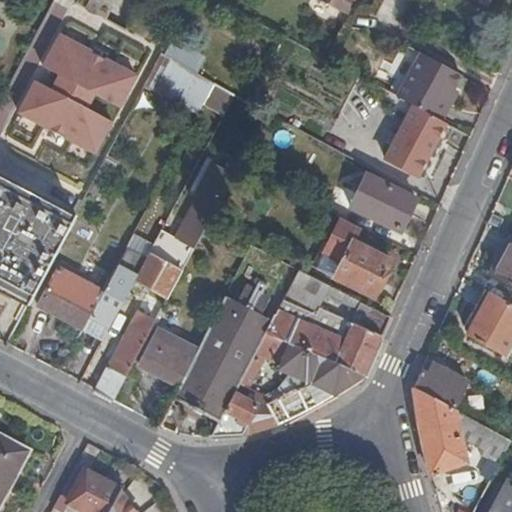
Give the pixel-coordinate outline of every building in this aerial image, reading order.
[(316,0),(343,15),(351,0),(316,0)] [(110,98),(127,65),(64,31),(48,64),(64,73),(56,87),(38,78),(22,109),(86,143),(102,111),(86,104),(94,91),(110,98)] [(164,55),(148,84),(201,112),(216,85),(175,63),(176,62),(164,55)] [(397,99),(413,108),(438,121),(452,95),(461,76),(420,55),(397,99)] [(438,121),(443,124),(457,98),(452,95),(438,121)] [(417,177),(445,125),(443,124),(438,121),(413,108),(385,160),(417,177)] [(218,161),(238,172),(241,166),(256,137),(243,130),(228,160),(221,156),(218,161)] [(138,315),(96,392),(113,402),(209,225),(238,172),(218,161),(201,195),(204,197),(180,241),(169,235),(162,232),(137,278),(135,281),(158,294),(144,319),(138,315)] [(80,211),(0,172),(0,285),(30,302),(80,211)] [(395,232),(413,198),(365,173),(354,194),(363,199),(357,211),(395,232)] [(317,266),(374,294),(391,260),(353,241),(360,228),(340,218),(317,266)] [(511,238),(489,277),(511,289),(511,238)] [(88,318),(109,328),(135,281),(137,278),(116,267),(102,292),(88,318)] [(38,305),(82,328),(88,318),(102,292),(57,269),(38,305)] [(316,312),(331,286),(299,270),(284,299),(316,312)] [(0,285),(0,290),(28,306),(30,302),(0,285)] [(172,401),(217,424),(238,384),(244,372),(254,355),(264,335),(272,321),(258,314),(264,301),(260,299),(263,291),(252,285),(248,293),(245,291),(239,304),(225,297),(195,358),(179,388),(172,401)] [(511,340),(511,310),(478,293),(466,316),(474,320),(465,339),(502,359),(511,340)] [(272,321),(264,335),(293,347),(362,375),(380,337),(390,315),(363,302),(351,325),(321,312),(314,327),(296,320),(293,325),(274,317),(272,321)] [(139,366),(179,388),(195,358),(179,349),(183,342),(159,329),(139,366)] [(284,369),(293,347),(264,335),(254,355),(268,362),(284,369)] [(267,406),(273,427),(323,403),(359,379),(362,375),(293,347),(284,369),(281,375),(291,380),(275,388),(280,401),(267,406)] [(244,372),(250,375),(259,380),(268,362),(254,355),(244,372)] [(419,371),(411,390),(449,411),(462,386),(432,370),(429,376),(419,371)] [(217,424),(209,439),(240,438),(255,406),(259,395),(244,387),(238,384),(217,424)] [(481,458),(497,467),(510,444),(449,411),(411,390),(421,441),(433,485),(469,473),(462,444),(482,455),(481,458)] [(255,406),(240,438),(273,427),(267,406),(255,406)] [(0,504),(29,449),(0,432),(0,504)] [(110,511),(122,492),(124,488),(88,469),(69,503),(85,511),(110,511)] [(511,511),(511,492),(505,488),(511,475),(511,474),(509,473),(488,511),(511,511)] [(136,511),(122,492),(110,511),(136,511)]
